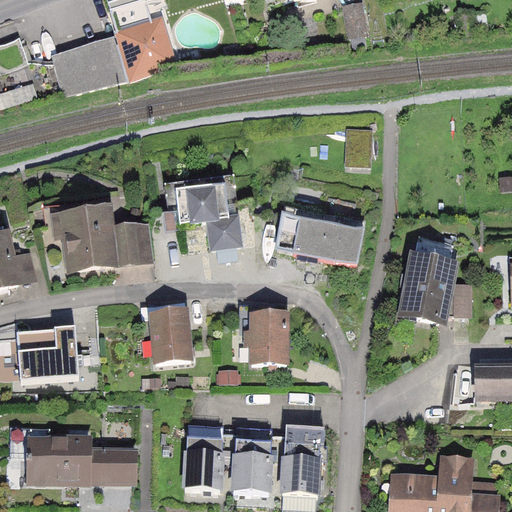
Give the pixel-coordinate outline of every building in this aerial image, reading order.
[(280,0),(283,10),(316,0),(280,0)] [(370,6),(351,7),(353,43),(372,42),(370,6)] [(118,45),(53,65),(66,106),(131,86),(118,45)] [(373,135),(346,133),(344,173),(372,174),(373,135)] [(213,254),(242,250),(238,221),(230,222),(228,207),(239,205),(236,180),(165,190),(169,215),(179,214),(181,230),(209,226),(213,254)] [(56,215),(58,229),(47,230),(49,245),(67,243),(72,274),(117,268),(109,207),(56,215)] [(365,239),(292,225),(285,261),(359,274),(365,239)] [(151,230),(120,235),(125,272),(156,267),(151,230)] [(7,239),(0,241),(0,292),(21,286),(7,239)] [(445,336),(455,270),(407,263),(397,329),(445,336)] [(289,371),(287,316),(245,317),(246,372),(289,371)] [(193,367),(189,318),(147,322),(152,371),(193,367)] [(17,339),(21,387),(80,382),(76,334),(17,339)] [(511,375),(481,376),(481,402),(511,401),(511,375)] [(189,433),(185,492),(220,495),(224,436),(189,433)] [(237,436),(233,495),(268,497),(272,438),(237,436)] [(287,439),(281,511),(317,511),(323,441),(287,439)] [(30,444),(29,485),(90,485),(90,456),(91,445),(30,444)] [(90,456),(90,485),(136,486),(137,456),(90,456)] [(435,463),(430,511),(466,511),(471,466),(435,463)] [(389,482),(386,511),(428,511),(431,485),(389,482)] [(496,511),(497,503),(469,501),(468,511),(496,511)]
